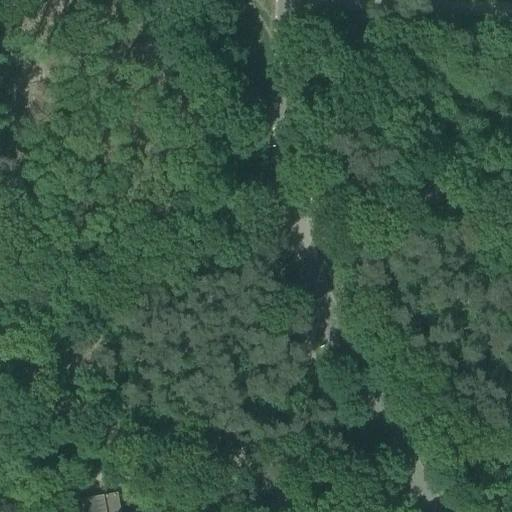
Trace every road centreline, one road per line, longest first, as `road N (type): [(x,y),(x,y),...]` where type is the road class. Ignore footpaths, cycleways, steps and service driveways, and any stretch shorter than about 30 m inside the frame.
road 1 (unclassified): [(436,511),(322,311),(290,219),(280,137),(286,0)]
road 2 (track): [(283,179),(272,179),(264,193),(266,242),(367,511)]
road 3 (track): [(354,480),(189,460),(38,418)]
